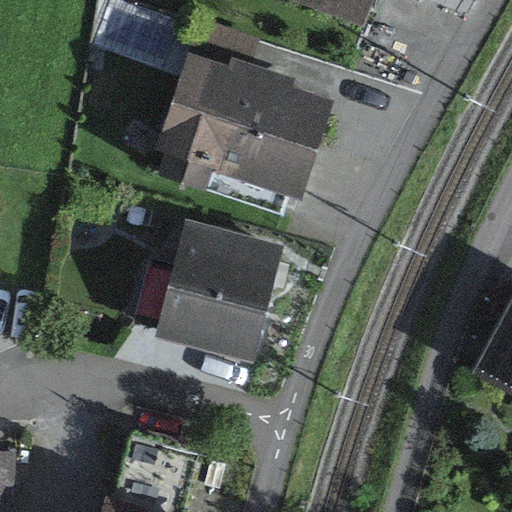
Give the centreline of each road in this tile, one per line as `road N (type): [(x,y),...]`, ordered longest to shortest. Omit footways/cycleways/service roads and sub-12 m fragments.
road 1 (residential): [(283,428),(356,246),(494,0)]
road 2 (residential): [(396,511),(460,304),(511,193)]
road 3 (residential): [(0,377),(75,367),(283,428)]
